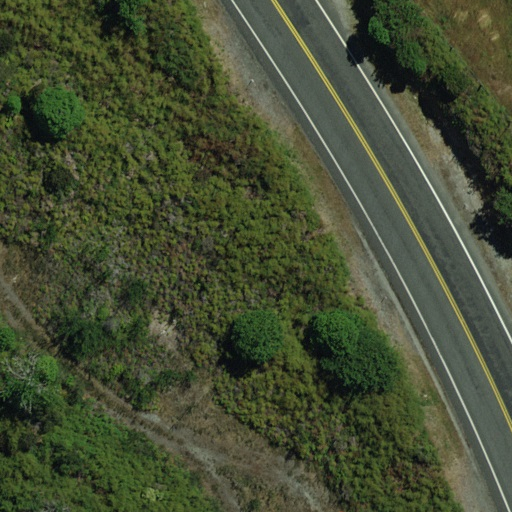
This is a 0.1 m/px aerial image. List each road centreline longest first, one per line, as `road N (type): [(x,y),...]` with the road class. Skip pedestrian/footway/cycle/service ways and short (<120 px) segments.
road 1 (trunk): [(277,0),(392,188),(511,423)]
road 2 (track): [(0,359),(77,416),(178,465),(259,480),(289,511)]
